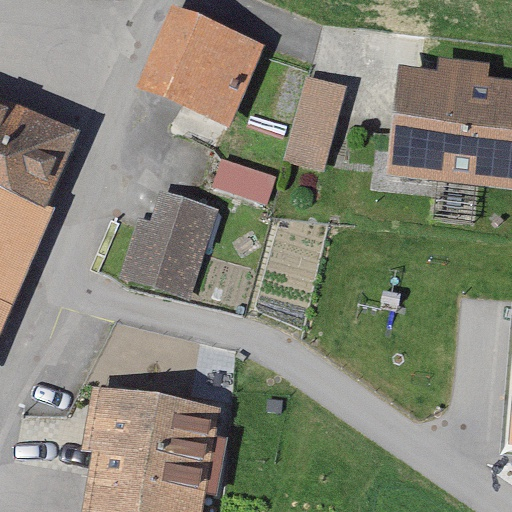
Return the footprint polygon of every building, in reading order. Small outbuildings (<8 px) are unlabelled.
[(146,83),(227,121),(257,46),(175,14),(146,83)] [(511,96),(477,93),(479,77),(446,73),(445,89),(407,85),(398,168),(511,180),(511,96)] [(307,83),(287,161),(322,170),(342,92),(307,83)] [(0,192),(39,209),(68,141),(0,111),(0,192)] [(0,315),(2,310),(5,311),(50,214),(39,209),(0,192),(0,315)] [(128,275),(185,293),(209,217),(164,203),(155,233),(143,229),(128,275)] [(91,448),(111,452),(100,511),(195,511),(199,494),(214,497),(219,469),(204,466),(214,414),(100,394),(91,448)]
